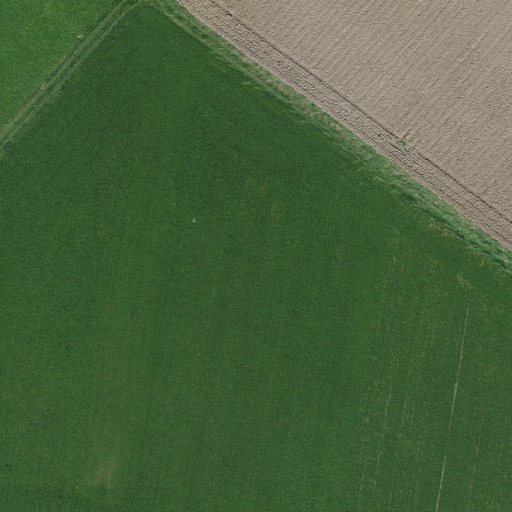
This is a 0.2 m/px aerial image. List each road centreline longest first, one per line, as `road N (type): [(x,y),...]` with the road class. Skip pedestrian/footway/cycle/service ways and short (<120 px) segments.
road 1 (track): [(158,0),(511,249)]
road 2 (track): [(0,143),(129,0)]
